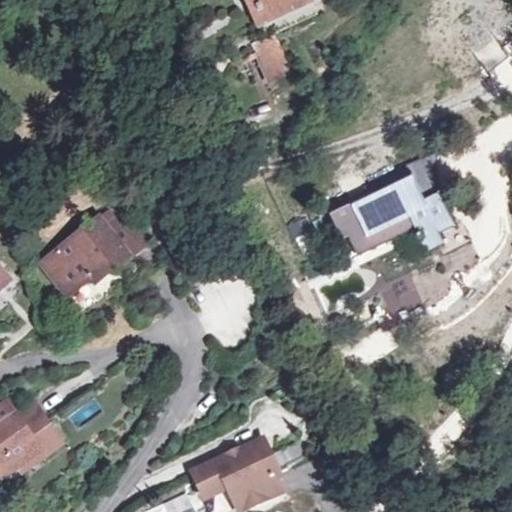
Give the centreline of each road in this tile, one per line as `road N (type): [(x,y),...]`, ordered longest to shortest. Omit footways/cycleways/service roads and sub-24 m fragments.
road 1 (residential): [(110,511),(201,391),(188,331),(24,369)]
road 2 (unknown): [(361,511),(471,418)]
